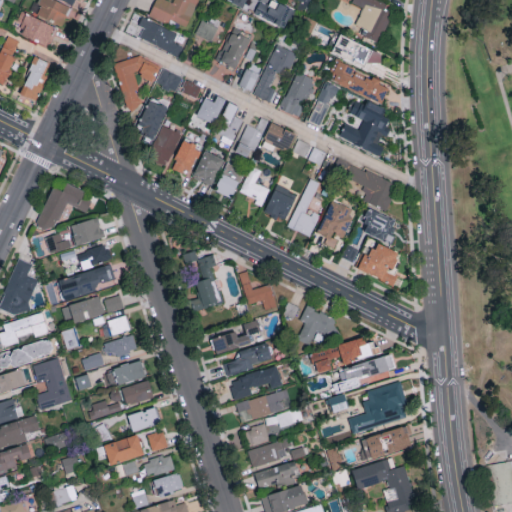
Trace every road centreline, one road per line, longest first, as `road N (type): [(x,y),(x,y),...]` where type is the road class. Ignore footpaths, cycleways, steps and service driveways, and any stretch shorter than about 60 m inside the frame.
road 1 (residential): [(0,119),(446,342)]
road 2 (residential): [(431,34),(446,342),(465,511)]
road 3 (residential): [(88,59),(229,511)]
road 4 (residential): [(102,30),(436,195)]
road 5 (residential): [(116,0),(0,237)]
